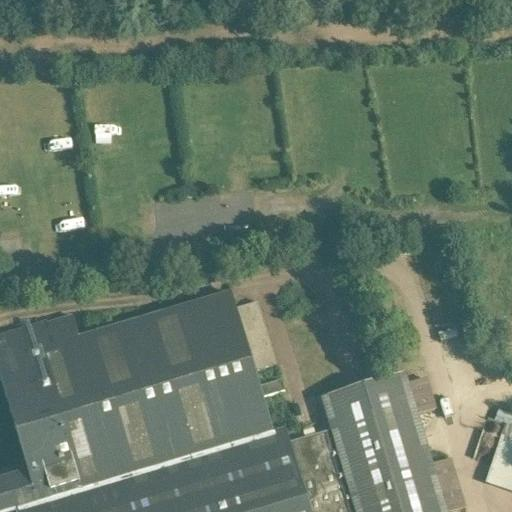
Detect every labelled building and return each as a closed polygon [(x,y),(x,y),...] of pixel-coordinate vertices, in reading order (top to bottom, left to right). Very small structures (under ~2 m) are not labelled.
[(85,0),(73,0),(73,13),(85,14),(85,0)] [(211,7),(183,8),(184,19),(211,18),(211,7)] [(79,341),(40,353),(82,495),(274,438),(254,374),(236,311),(231,297),(227,298),(227,297),(79,341)] [(277,367),(258,304),(236,311),(254,374),(277,367)] [(45,511),(44,507),(82,495),(40,353),(79,341),(73,318),(47,326),(46,324),(0,337),(0,379),(28,474),(0,481),(0,511),(14,508),(15,511),(45,511)] [(445,511),(404,376),(322,400),(332,433),(325,435),(347,511),(445,511)] [(482,485),(511,493),(511,428),(500,425),(482,485)] [(82,495),(44,507),(45,511),(307,511),(288,446),(289,446),(286,434),(274,438),(82,495)] [(347,511),(325,435),(289,446),(288,446),(307,511),(347,511)]
